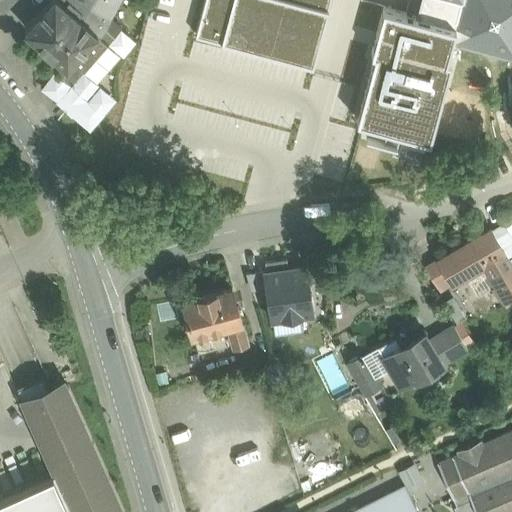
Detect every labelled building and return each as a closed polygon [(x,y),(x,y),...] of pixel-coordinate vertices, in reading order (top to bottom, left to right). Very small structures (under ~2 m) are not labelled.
[(100,33),(62,0),(48,0),(25,26),(59,56),(54,61),(57,64),(57,65),(60,68),(61,75),(67,80),(74,79),(84,69),(97,80),(120,53),(107,42),(107,41),(99,35),(100,33)] [(62,0),(100,33),(109,17),(118,0),(62,0)] [(221,40),(232,0),(217,0),(208,37),(221,40)] [(232,0),(221,40),(313,64),(330,0),(232,0)] [(511,0),(461,0),(451,39),(511,55),(511,0)] [(403,89),(357,76),(346,117),(367,122),(363,138),(377,141),(380,127),(392,130),(403,89)] [(367,122),(346,117),(342,132),(363,138),(367,122)] [(511,241),(511,236),(503,221),(491,228),(502,247),(511,241)] [(491,228),(439,258),(450,277),(449,277),(452,282),(467,273),(469,277),(468,278),(477,293),(492,284),(490,280),(493,278),(505,298),(511,294),(511,263),(502,247),(491,228)] [(439,258),(427,265),(438,284),(449,277),(450,277),(439,258)] [(264,272),(271,320),(314,314),(307,266),(264,272)] [(232,286),(216,291),(216,290),(199,295),(183,300),(193,334),(228,325),(233,344),(247,340),(232,286)] [(45,296),(32,301),(34,306),(48,301),(45,296)] [(454,324),(427,339),(441,362),(467,346),(454,324)] [(405,334),(399,333),(379,345),(400,381),(416,372),(418,375),(441,362),(427,339),(423,332),(409,341),(405,334)] [(377,385),(360,356),(348,363),(365,393),(377,386),(377,385)] [(377,386),(365,393),(370,401),(389,395),(381,382),(377,385),(377,386)] [(0,511),(125,511),(68,383),(22,404),(55,478),(38,485),(0,501),(0,511)] [(511,511),(511,429),(483,443),(481,438),(457,449),(459,453),(453,456),(453,454),(452,454),(453,456),(439,462),(438,460),(437,460),(453,497),(468,490),(477,511),(511,511)] [(414,460),(398,467),(407,488),(423,481),(414,460)] [(351,511),(418,511),(405,485),(351,511)]
